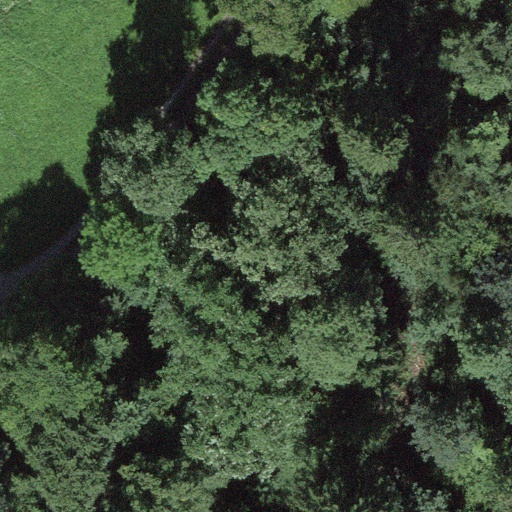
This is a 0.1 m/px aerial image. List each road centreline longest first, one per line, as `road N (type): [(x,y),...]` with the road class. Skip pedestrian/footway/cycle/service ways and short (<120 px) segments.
road 1 (track): [(256,0),(0,343)]
road 2 (track): [(138,511),(0,336)]
